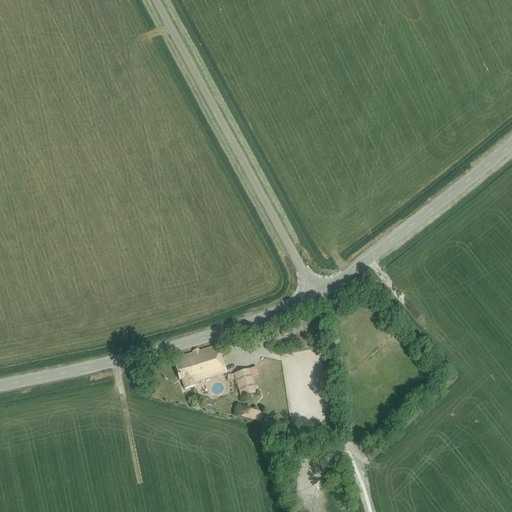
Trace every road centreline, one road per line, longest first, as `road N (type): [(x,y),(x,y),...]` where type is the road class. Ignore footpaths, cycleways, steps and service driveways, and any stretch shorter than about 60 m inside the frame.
road 1 (unclassified): [(319,293),(151,0)]
road 2 (tertiary): [(0,387),(208,337),(319,293)]
road 3 (tertiary): [(319,293),(511,141)]
road 4 (unclassified): [(346,445),(339,353),(319,293)]
